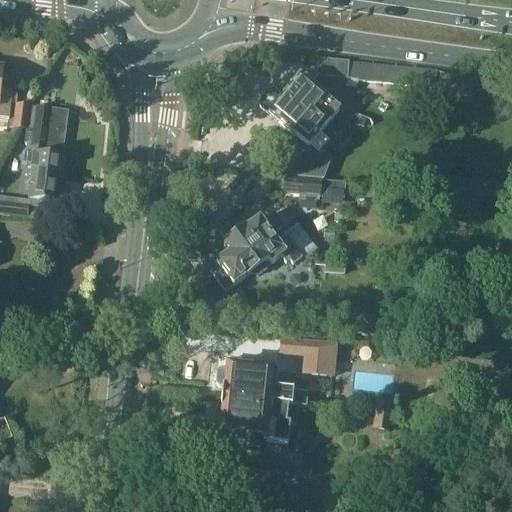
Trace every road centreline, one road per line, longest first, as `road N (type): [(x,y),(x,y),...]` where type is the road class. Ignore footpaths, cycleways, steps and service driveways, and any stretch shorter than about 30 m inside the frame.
road 1 (secondary): [(107,511),(151,157)]
road 2 (primary): [(196,41),(247,24),(511,64)]
road 3 (primary): [(511,23),(348,0)]
